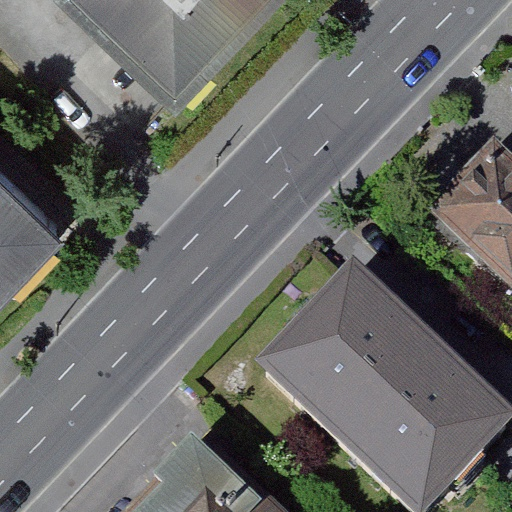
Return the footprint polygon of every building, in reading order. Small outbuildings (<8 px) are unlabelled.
[(54,0),(173,113),(280,0),(54,0)] [(0,290),(58,229),(0,175),(0,290)] [(511,185),(502,176),(439,245),(511,314),(511,185)] [(258,392),(381,511),(462,511),(494,479),(511,461),(511,441),(357,291),(304,345),(258,392)] [(152,511),(263,511),(193,447),(158,485),(168,495),(152,511)]
